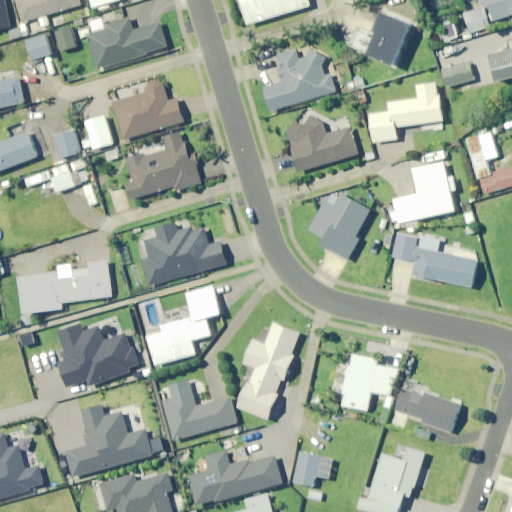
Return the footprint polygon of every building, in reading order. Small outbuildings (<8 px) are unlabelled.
[(0,0),(0,29),(11,27),(6,0),(0,0)] [(82,5),(80,0),(18,0),(24,22),(39,17),(42,26),(50,24),(48,15),(82,5)] [(313,6),(311,0),(242,0),(250,25),(313,6)] [(511,15),(511,0),(485,0),(486,3),(491,2),(497,20),(511,15)] [(490,27),(483,8),(466,14),(473,33),(490,27)] [(352,48),(371,56),(400,68),(416,26),(386,15),(379,34),(360,27),(352,48)] [(135,31),(131,18),(107,25),(108,30),(90,35),(101,72),(149,58),(148,55),(168,49),(161,23),(135,31)] [(459,38),(455,23),(436,28),(440,43),(459,38)] [(78,48),(73,26),(56,30),(61,51),(78,48)] [(54,54),(48,34),(27,40),(33,60),(54,54)] [(328,59),(316,50),(302,59),(298,47),(278,53),(286,82),(267,88),(273,111),(338,92),(332,71),(326,73),(324,65),(328,59)] [(511,51),(493,56),(499,82),(511,79),(511,51)] [(477,80),(472,62),(445,70),(450,88),(477,80)] [(0,108),(27,103),(21,77),(0,81),(0,108)] [(172,101),(166,83),(149,88),(150,93),(117,102),(128,139),(188,122),(181,98),(172,101)] [(440,96),(438,83),(418,85),(420,98),(391,102),(392,111),(372,114),(376,143),(400,139),(398,127),(446,121),(442,96),(440,96)] [(115,144),(107,115),(87,121),(95,150),(115,144)] [(328,124),(314,116),(306,128),(298,123),(289,138),(300,144),(294,150),(301,172),(360,155),(352,127),(324,134),(328,124)] [(84,152),(77,130),(57,136),(64,158),(84,152)] [(0,172),(41,157),(32,132),(0,144),(0,172)] [(500,157),(493,132),(469,139),(480,176),(492,173),(489,160),(500,157)] [(189,152),(183,133),(165,138),(168,150),(148,156),(147,153),(129,159),(135,180),(128,182),(133,199),(176,187),(177,191),(204,183),(195,151),(189,152)] [(455,156),(453,148),(425,156),(427,164),(455,156)] [(37,183),(51,178),(55,191),(75,183),(68,162),(52,167),(34,174),(37,183)] [(457,212),(447,162),(417,169),(422,194),(395,199),(400,223),(457,212)] [(511,186),(511,168),(481,178),(486,194),(511,186)] [(99,203),(93,184),(86,186),(91,206),(99,203)] [(374,210),(345,194),(337,208),(328,202),(312,231),(329,240),(326,246),(351,260),(362,240),(358,238),(374,210)] [(10,229),(6,206),(0,206),(0,229),(0,230),(10,229)] [(180,232),(177,224),(157,229),(160,237),(147,241),(152,258),(145,260),(152,287),(230,265),(223,242),(211,246),(207,229),(194,233),(192,229),(180,232)] [(420,236),(400,232),(395,257),(418,262),(415,275),(475,288),(481,261),(472,259),(474,252),(419,240),(420,236)] [(115,296),(110,260),(92,263),(93,268),(26,277),(31,314),(64,309),(63,303),(115,296)] [(224,314),(216,287),(189,294),(196,318),(164,326),(165,333),(150,337),(158,365),(197,355),(194,341),(213,336),(209,318),(224,314)] [(302,334),(276,323),(267,345),(256,340),(245,364),(256,368),(240,407),(271,420),(282,396),(276,393),(283,379),(287,380),(297,357),(293,355),(302,334)] [(380,359),(354,354),(344,406),(370,411),(374,392),(379,366),(380,359)] [(463,406),(406,389),(399,412),(425,420),(423,424),(455,433),(463,406)] [(198,407),(195,393),(165,401),(176,441),(239,424),(233,398),(198,407)] [(407,417),(392,413),(388,425),(403,430),(407,417)] [(232,465),(228,450),(208,456),(212,470),(190,476),(199,507),(285,484),(278,456),(251,463),(250,461),(232,465)] [(336,460),(303,452),(298,472),(332,480),(336,460)] [(400,490),(408,462),(395,458),(384,455),(373,498),(365,496),(362,509),(373,511),(402,511),(407,495),(408,492),(400,490)] [(317,477),(298,472),(296,483),(315,487),(317,477)] [(275,511),(270,493),(244,500),(247,511),(246,511),(275,511)]
